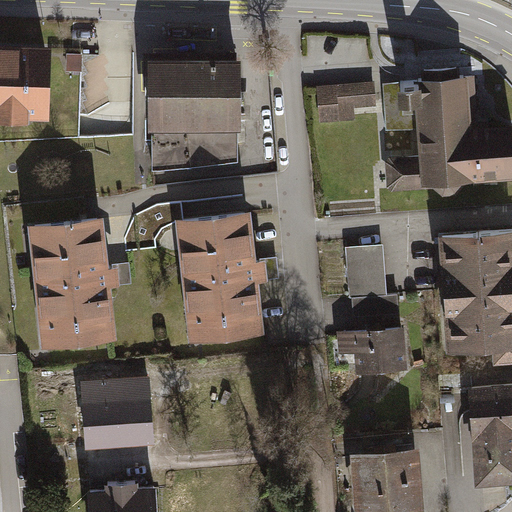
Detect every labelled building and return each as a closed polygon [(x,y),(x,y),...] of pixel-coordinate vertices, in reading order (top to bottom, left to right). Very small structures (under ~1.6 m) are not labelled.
[(22,115),(45,116),(46,51),(0,49),(0,122),(22,123),(22,115)] [(82,53),(66,52),(65,69),(82,70),(82,53)] [(239,54),(147,54),(147,124),(239,123),(239,54)] [(469,74),(378,82),(383,134),(415,131),(417,155),(382,158),(385,189),(511,177),(511,138),(511,123),(484,125),(482,111),(472,112),(469,74)] [(373,79),(316,85),(319,119),(357,116),(356,104),(375,103),(373,79)] [(167,218),(180,337),(256,328),(250,280),(274,278),(271,256),(248,258),(242,210),(167,218)] [(19,222),(33,344),(108,335),(102,284),(126,282),(123,260),(100,263),(94,214),(19,222)] [(511,227),(440,232),(447,345),(493,343),(493,350),(494,356),(511,354),(511,227)] [(342,248),(345,298),(348,298),(385,296),(382,245),(342,248)] [(385,296),(348,298),(349,319),(394,316),(393,296),(385,296)] [(400,323),(333,327),(335,358),(357,356),(358,372),(403,369),(400,323)] [(83,447),(151,443),(146,375),(79,380),(83,447)] [(472,422),(476,479),(511,476),(511,376),(469,379),(472,422)] [(417,511),(411,444),(342,450),(347,511),(417,511)] [(85,511),(154,511),(152,486),(84,491),(85,511)]
